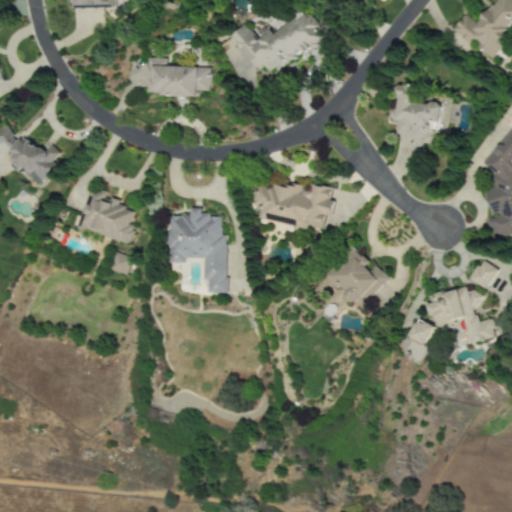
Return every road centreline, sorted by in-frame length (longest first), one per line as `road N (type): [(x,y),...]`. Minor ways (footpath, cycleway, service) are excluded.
road 1 (residential): [(28,0),(41,45),(89,111),(126,137),(203,156),(282,141),(328,116),(417,0)]
road 2 (residential): [(328,116),(396,196),(440,228)]
